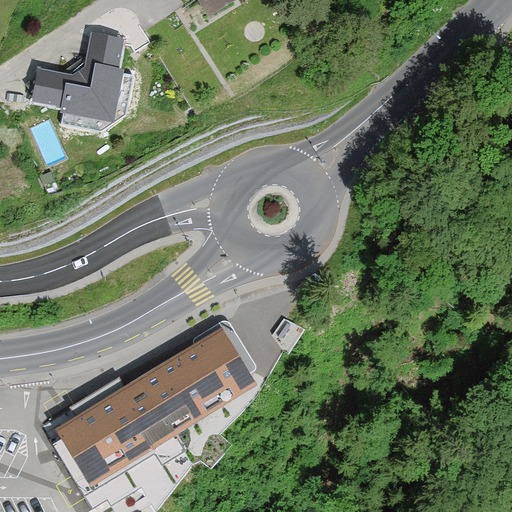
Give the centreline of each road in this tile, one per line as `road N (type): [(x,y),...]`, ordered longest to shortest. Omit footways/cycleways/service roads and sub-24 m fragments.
road 1 (primary): [(0,357),(129,325),(241,247)]
road 2 (primary): [(310,179),(493,0)]
road 3 (secondary): [(0,282),(60,268),(194,205),(223,206)]
road 4 (primary): [(241,247),(265,258),(302,248),(321,215),(310,179)]
road 5 (residential): [(0,80),(112,0)]
